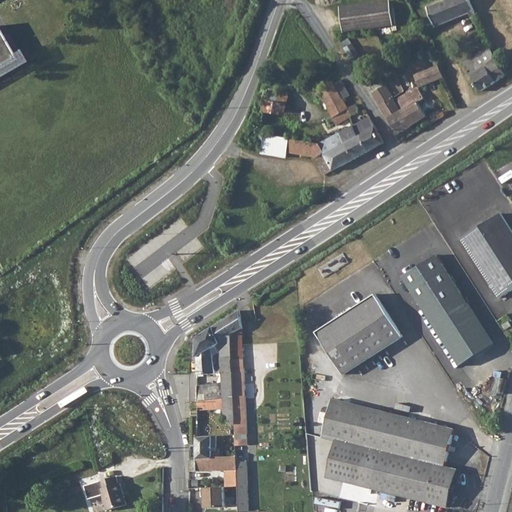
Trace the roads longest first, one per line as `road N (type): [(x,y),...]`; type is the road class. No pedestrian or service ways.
road 1 (primary): [(511,94),(147,324)]
road 2 (primary): [(159,344),(511,110)]
road 3 (tertiary): [(94,266),(111,236),(202,161),(230,124),(281,0)]
road 4 (track): [(295,0),(391,141)]
road 5 (primary): [(0,446),(114,374)]
